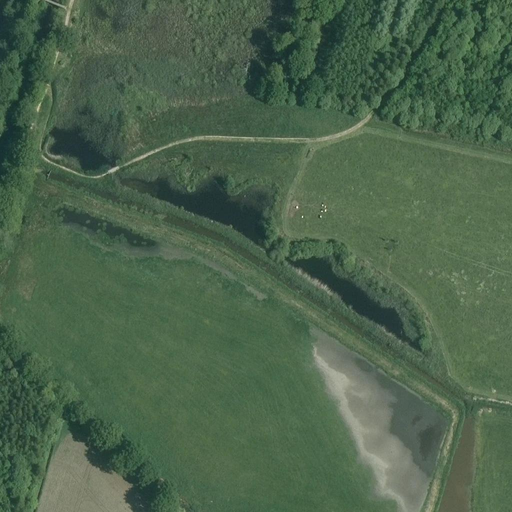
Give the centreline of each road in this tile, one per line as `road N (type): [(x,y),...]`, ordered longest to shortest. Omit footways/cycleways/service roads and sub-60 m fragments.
road 1 (track): [(73,0),(0,213)]
road 2 (track): [(322,139),(354,128),(394,90),(451,0)]
